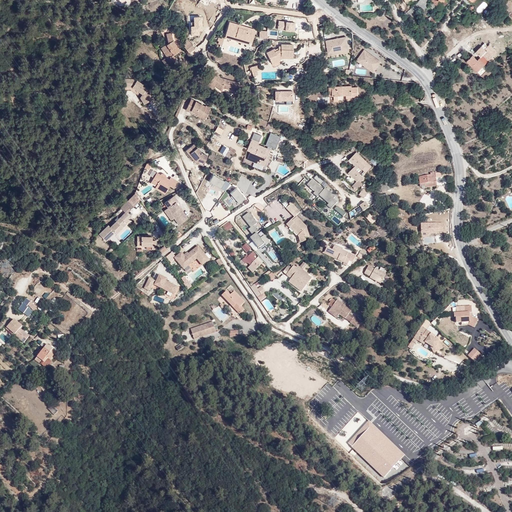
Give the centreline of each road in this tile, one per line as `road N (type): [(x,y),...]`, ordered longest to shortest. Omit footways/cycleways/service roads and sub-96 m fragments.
road 1 (tertiary): [(511,340),(462,252),(460,167),(423,78)]
road 2 (track): [(166,133),(225,6),(335,13)]
road 3 (track): [(208,218),(67,332)]
road 4 (tertiary): [(423,78),(319,0)]
